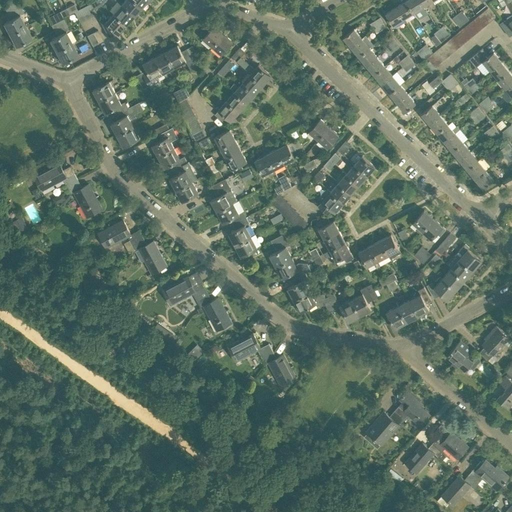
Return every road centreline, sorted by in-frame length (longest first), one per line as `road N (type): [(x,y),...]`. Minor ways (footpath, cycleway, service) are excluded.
road 1 (residential): [(66,82),(115,173),(286,323),(407,344)]
road 2 (track): [(276,511),(0,309)]
road 3 (residential): [(475,214),(290,33)]
road 4 (residential): [(66,82),(191,17),(206,0)]
road 5 (residential): [(511,445),(407,344)]
